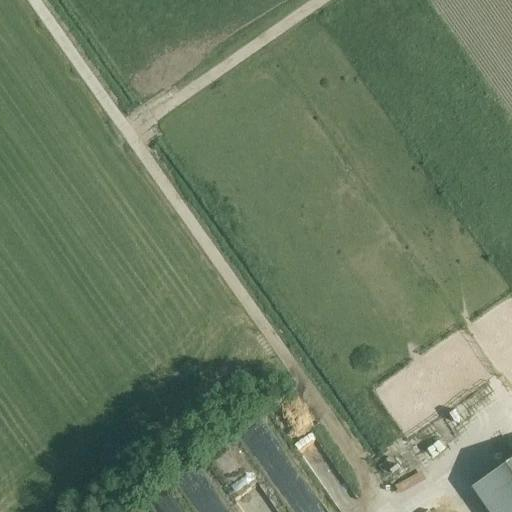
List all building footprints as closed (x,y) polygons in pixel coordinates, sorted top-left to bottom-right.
[(235,434),(240,450),(268,442),(263,425),(235,434)] [(411,468),(429,467),(428,445),(410,446),(411,468)] [(228,447),(207,460),(232,499),(252,487),(228,447)] [(490,511),(511,511),(511,459),(472,487),(490,511)] [(167,485),(184,511),(216,511),(213,507),(224,500),(200,463),(167,485)] [(161,487),(145,498),(155,511),(159,511),(172,503),(161,487)]
